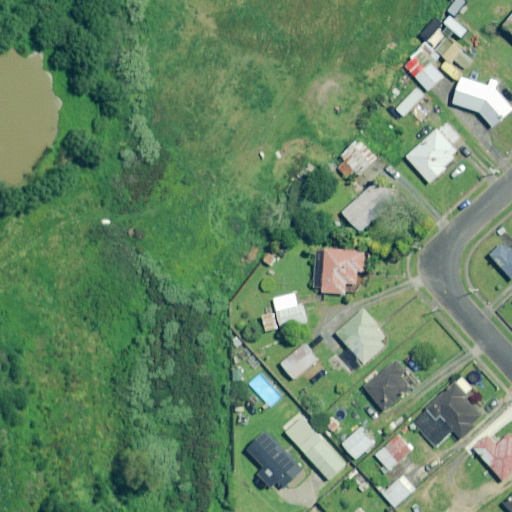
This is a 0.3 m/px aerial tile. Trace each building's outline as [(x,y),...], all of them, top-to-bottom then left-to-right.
[(511,18),(497,36),(511,48),(511,18)] [(430,63),(432,65),(441,57),(426,40),(417,49),(426,58),(424,60),(429,64),(430,63)] [(450,63),(454,60),(464,69),(472,61),(460,50),(454,44),(443,56),(450,63)] [(430,63),(429,64),(415,77),(428,91),(443,77),(432,65),(430,63)] [(511,108),(492,87),(461,77),(453,102),(480,112),(493,127),(511,109),(511,108)] [(424,95),(417,88),(396,109),(403,116),(424,95)] [(460,138),(445,122),(407,156),(430,183),(447,168),(445,166),(459,154),(451,145),(460,138)] [(377,158),(358,139),(341,156),(345,160),(338,168),(349,178),(355,172),(359,176),(377,158)] [(397,202),(379,181),(343,212),(361,232),(397,202)] [(511,278),(511,246),(506,240),(490,254),(511,279),(511,278)] [(346,294),(347,291),(357,292),(357,284),(359,271),(364,271),(366,252),(325,248),(325,257),(315,256),(312,287),(322,288),(321,292),(346,294)] [(277,258),(267,252),(262,261),(273,267),(277,258)] [(306,324),(303,305),(277,310),(277,313),(263,315),(266,331),(306,324)] [(385,335),(363,310),(338,333),(364,363),(385,344),(380,338),(385,335)] [(317,360),(304,344),(281,363),(294,379),(317,360)] [(360,364),(348,350),(336,360),(349,375),(360,364)] [(406,371),(397,359),(363,385),(383,410),(411,389),(400,375),(406,371)] [(472,389),(464,379),(433,404),(460,438),(484,419),(465,395),(472,389)] [(436,422),(425,411),(413,422),(435,445),(451,431),(440,419),(436,422)] [(340,425),(332,416),(324,423),(332,432),(340,425)] [(316,429),(308,419),(300,425),(308,435),(316,429)] [(378,439),(365,424),(343,443),(356,459),(378,439)] [(303,470),(266,431),(247,449),(264,467),(257,474),(270,488),(278,481),(284,488),(303,470)] [(345,465),(316,432),(299,446),(328,480),(345,465)] [(511,472),(511,436),(509,433),(495,445),(487,436),(474,448),(503,481),(511,472)] [(411,449),(398,434),(375,454),(389,469),(411,449)] [(416,489),(403,474),(382,493),(395,507),(416,489)]
